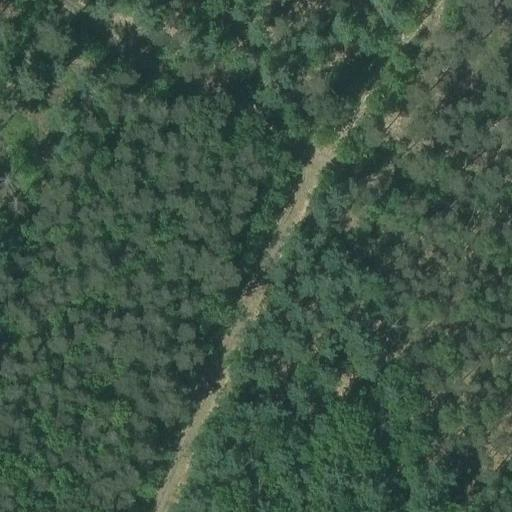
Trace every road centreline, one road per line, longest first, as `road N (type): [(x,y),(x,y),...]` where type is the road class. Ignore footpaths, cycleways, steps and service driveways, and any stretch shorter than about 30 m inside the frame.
road 1 (track): [(67,0),(158,74),(306,162),(160,511)]
road 2 (track): [(511,221),(306,162)]
